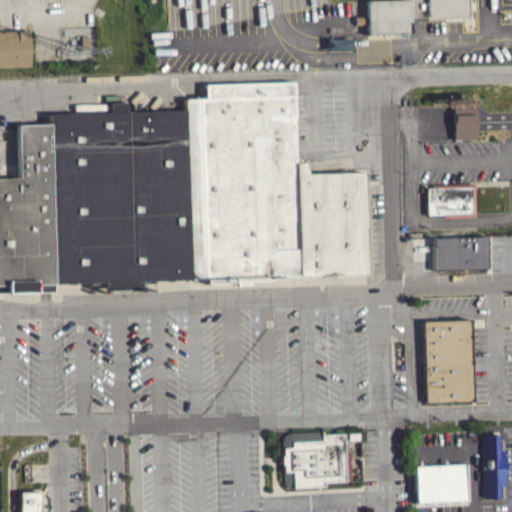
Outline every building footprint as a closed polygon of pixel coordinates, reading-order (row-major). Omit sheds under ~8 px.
[(365,0),(367,34),(409,33),(408,0),(365,0)] [(427,0),(428,18),(466,16),(466,0),(427,0)] [(0,30),(0,64),(29,64),(27,29),(0,30)] [(350,54),(350,42),(326,43),(326,53),(337,53),(336,46),(341,46),(342,55),(350,54)] [(292,80),(293,117),(265,118),(271,276),(190,279),(184,108),(184,97),(204,96),(204,83),(292,80)] [(190,279),(140,280),(140,288),(104,289),(104,282),(54,284),(50,123),(49,112),(110,110),(110,101),(126,100),(126,109),(184,108),(190,279)] [(452,138),(475,137),(475,127),(474,101),(451,102),(452,127),(452,138)] [(293,117),(295,161),(298,276),(271,276),(265,118),(293,117)] [(54,284),(54,290),(0,292),(0,176),(19,176),(17,123),(50,123),(54,284)] [(363,171),(366,274),(298,276),(295,161),(305,161),(305,173),(363,171)] [(425,187),(426,215),(472,213),(470,185),(425,187)] [(430,237),(431,268),(486,267),(485,236),(430,237)] [(420,321),(422,375),(422,401),(473,400),(473,374),(471,319),(420,321)] [(344,432),(322,434),(322,430),(291,431),(285,433),(282,438),(282,444),(283,479),(285,483),(290,487),(295,487),(325,486),(325,482),(346,480),(344,432)] [(480,435),(498,434),(499,449),(502,449),(503,485),(499,485),(499,497),(481,497),(480,435)] [(466,501),(413,503),(412,464),(465,462),(466,501)] [(17,491),(17,511),(37,511),(37,491),(17,491)]
